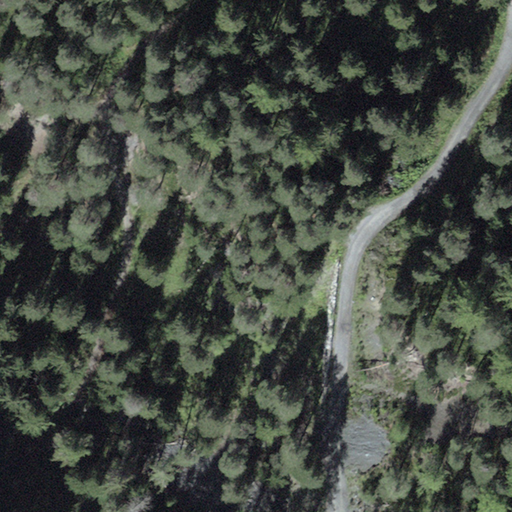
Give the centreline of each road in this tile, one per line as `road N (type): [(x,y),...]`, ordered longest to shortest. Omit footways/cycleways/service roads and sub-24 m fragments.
road 1 (track): [(0,467),(59,427),(76,400),(124,262),(128,232),(109,165),(103,98),(143,45),(196,0)]
road 2 (track): [(511,36),(436,177),(370,216),(347,248),(331,511)]
